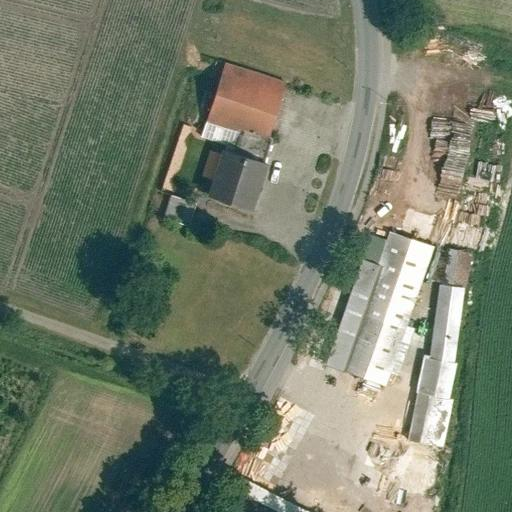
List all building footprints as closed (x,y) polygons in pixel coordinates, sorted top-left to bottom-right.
[(290,80),(231,62),(214,119),(273,137),(290,80)] [(273,163),(231,148),(216,194),(258,208),(273,163)] [(202,203),(176,195),(169,218),(195,226),(202,203)] [(327,365),(386,384),(432,247),(389,232),(378,266),(362,261),(327,365)] [(454,364),(468,255),(450,250),(442,286),(439,286),(429,360),(424,359),(408,440),(437,447),(440,437),(445,438),(452,402),(449,401),(457,365),(454,364)]
